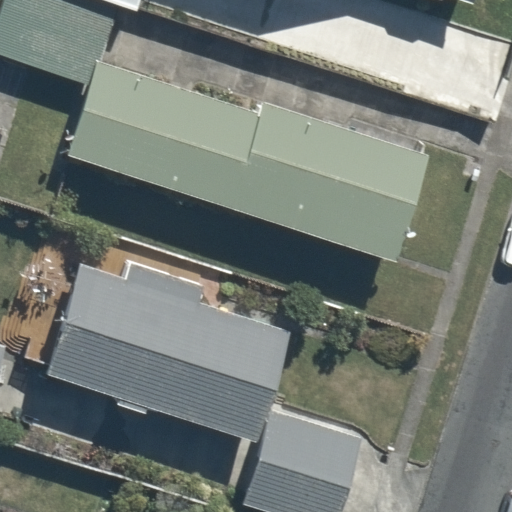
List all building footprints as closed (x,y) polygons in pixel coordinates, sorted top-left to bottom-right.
[(117,9),(91,0),(2,0),(0,6),(0,53),(91,85),(105,45),(117,9)] [(114,0),(143,10),(146,0),(114,0)] [(367,0),(367,2),(464,31),(473,1),(473,0),(367,0)] [(434,158),(105,45),(91,85),(68,151),(397,265),(434,158)] [(131,260),(125,279),(81,264),(46,369),(255,437),(289,333),(197,303),(204,283),(131,260)] [(339,511),(366,437),(275,405),(240,505),(258,511),(339,511)]
